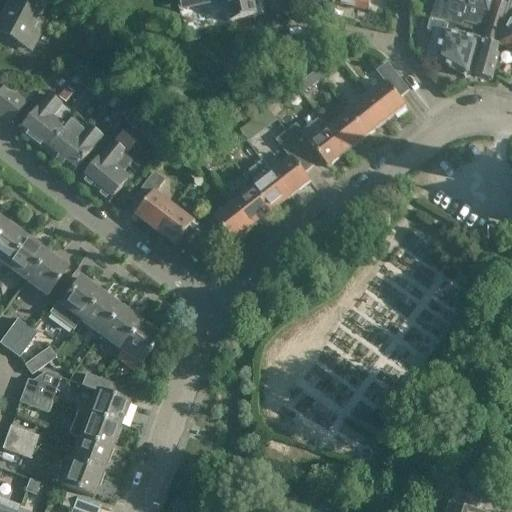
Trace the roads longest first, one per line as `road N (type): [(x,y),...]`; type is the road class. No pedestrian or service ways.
road 1 (unclassified): [(212,307),(452,120),(511,119)]
road 2 (residential): [(0,149),(212,307)]
road 3 (unclassified): [(135,511),(212,307)]
